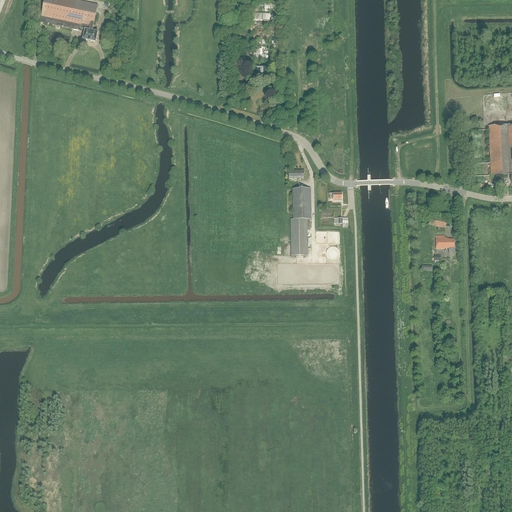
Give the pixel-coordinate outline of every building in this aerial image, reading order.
[(98,6),(71,0),(44,0),(40,23),(81,32),(82,29),(85,30),(83,40),(96,42),(98,32),(93,31),(98,6)] [(257,76),(268,76),(268,67),(257,67),(257,76)] [(511,125),(489,126),(491,176),(511,175),(511,184),(511,183),(511,125)] [(288,179),(304,179),(304,171),(288,171),(288,179)] [(291,255),(307,255),(307,220),(311,220),(311,189),(293,189),(293,220),(291,220),(291,255)] [(446,228),(445,220),(430,216),(428,225),(446,228)] [(348,228),(348,219),(334,219),(335,224),(343,224),(343,228),(348,228)] [(448,248),(454,247),(454,240),(448,240),(448,239),(444,239),(444,236),(436,236),(436,249),(444,249),(444,248),(448,248)]
